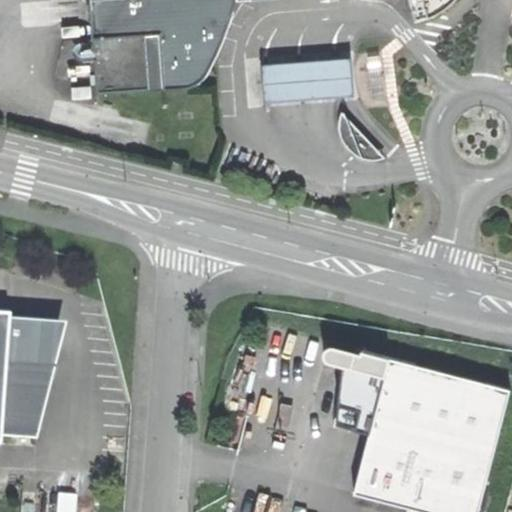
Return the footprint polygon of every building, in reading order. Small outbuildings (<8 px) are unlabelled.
[(90,0),(98,94),(189,87),(195,85),(202,80),(209,72),(224,37),(223,24),(229,22),(235,0),(90,0)] [(287,102),(358,96),(355,56),(287,61),(264,63),(267,103),(287,102)] [(72,98),(91,97),(90,86),(71,87),(72,98)] [(385,157),(342,111),(339,124),(341,136),(347,147),(355,154),(363,158),(374,160),(385,157)] [(0,444),(2,445),(3,434),(11,328),(11,317),(0,316),(0,444)] [(31,329),(11,328),(3,434),(33,436),(56,342),(41,341),(31,329)] [(373,427),(392,358),(362,350),(362,353),(335,346),(330,346),(326,348),(323,351),(323,354),(324,358),(327,360),(332,362),(343,365),(360,369),(353,421),(371,426),(373,427)] [(477,511),(510,389),(392,358),(373,427),(366,451),(356,492),(429,511),(477,511)] [(369,433),(371,426),(353,421),(360,369),(343,365),(336,424),(369,433)] [(56,511),(76,511),(77,496),(58,495),(56,511)]
